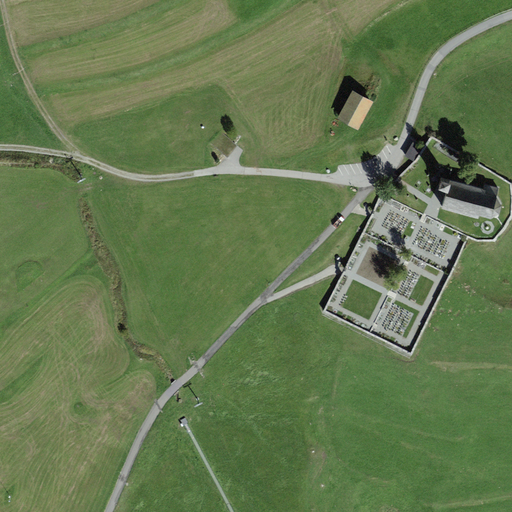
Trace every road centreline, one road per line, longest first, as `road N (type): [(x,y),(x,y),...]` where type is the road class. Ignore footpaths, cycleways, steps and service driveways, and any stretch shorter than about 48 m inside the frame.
road 1 (track): [(72,155),(149,177),(273,171),(370,185)]
road 2 (track): [(6,0),(28,71),(72,155)]
